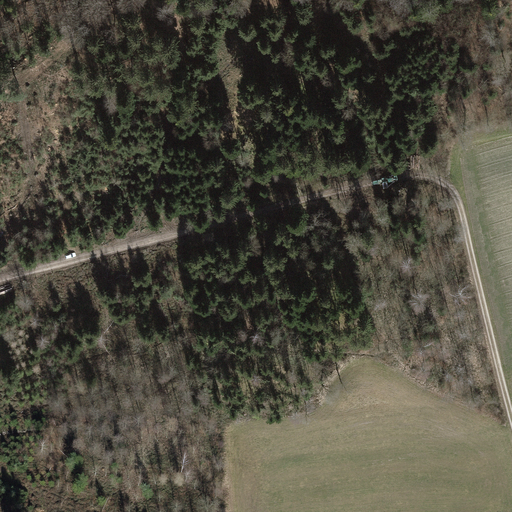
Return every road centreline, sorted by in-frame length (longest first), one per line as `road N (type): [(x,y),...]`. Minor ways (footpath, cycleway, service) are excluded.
road 1 (track): [(0,278),(388,180),(455,184)]
road 2 (track): [(511,422),(468,201),(455,184)]
